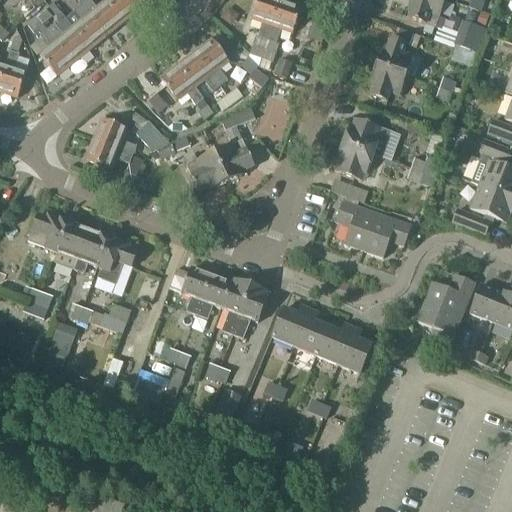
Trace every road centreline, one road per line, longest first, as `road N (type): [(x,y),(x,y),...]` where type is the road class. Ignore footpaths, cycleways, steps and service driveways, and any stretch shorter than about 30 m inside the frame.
road 1 (residential): [(357,0),(266,261),(70,188),(44,176),(35,158)]
road 2 (residential): [(35,158),(41,134),(67,109),(206,0)]
